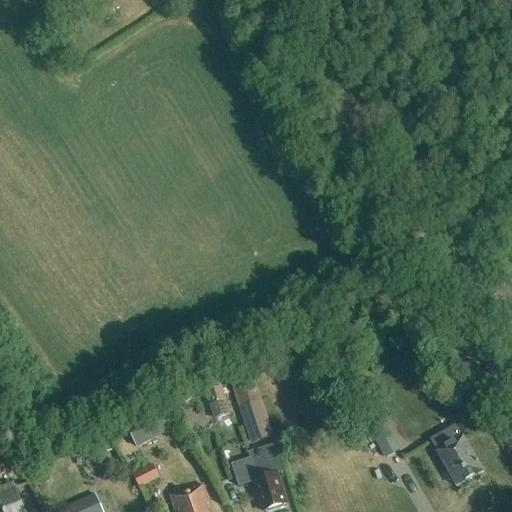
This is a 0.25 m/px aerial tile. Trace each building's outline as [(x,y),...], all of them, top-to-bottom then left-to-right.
[(96,26),(112,17),(116,15),(109,3),(90,14),(96,26)] [(279,362),(278,380),(283,380),(290,380),(290,372),(290,373),(294,373),(295,362),(279,362)] [(216,418),(233,413),(225,386),(208,390),(216,418)] [(251,443),(272,436),(261,402),(240,408),(251,443)] [(136,449),(178,427),(166,405),(125,426),(136,449)] [(384,420),(368,429),(385,459),(401,451),(384,420)] [(456,488),(483,473),(456,425),(429,440),(456,488)] [(112,452),(108,443),(95,448),(99,457),(112,452)] [(276,509),(286,505),(276,473),(272,474),(268,461),(253,466),(251,459),(231,465),(238,488),(254,483),(263,511),(274,511),(277,511),(276,509)] [(139,490),(159,479),(153,466),(132,476),(139,490)] [(207,511),(205,504),(208,503),(203,487),(171,498),(175,511),(207,511)] [(0,504),(2,511),(25,511),(16,489),(0,494),(0,504)] [(66,511),(102,511),(95,495),(65,509),(66,511)]
